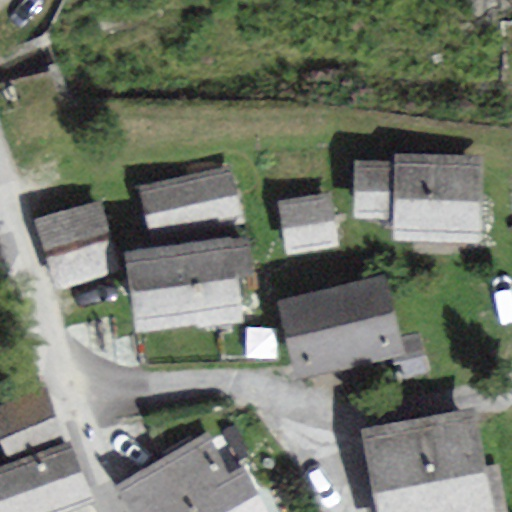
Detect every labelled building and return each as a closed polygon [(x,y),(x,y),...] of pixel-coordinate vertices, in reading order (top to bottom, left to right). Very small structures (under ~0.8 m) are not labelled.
[(235,162),(137,182),(148,240),(247,219),(235,162)] [(493,162),(367,163),(368,236),(494,234),(493,162)] [(335,194),(282,202),(291,259),(344,251),(335,194)] [(103,204),(36,227),(58,293),(126,270),(103,204)] [(249,247),(138,259),(146,331),(257,319),(249,247)] [(394,285),(291,303),(304,375),(407,357),(394,285)] [(47,390),(0,403),(0,422),(10,456),(62,440),(47,390)] [(498,511),(483,420),(372,440),(385,511),(498,511)] [(254,511),(218,439),(140,479),(157,511),(254,511)] [(73,450),(0,477),(0,511),(87,511),(95,509),(73,450)]
